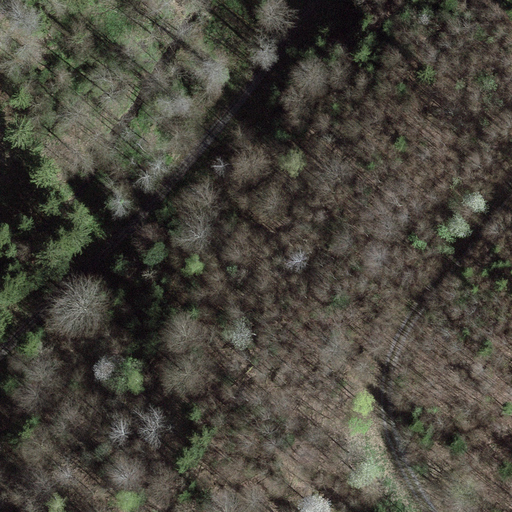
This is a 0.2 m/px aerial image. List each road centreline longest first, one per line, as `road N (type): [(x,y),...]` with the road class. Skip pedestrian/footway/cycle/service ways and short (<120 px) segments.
road 1 (track): [(0,355),(200,149),(317,0)]
road 2 (track): [(511,188),(391,354),(381,401),(400,473),(426,511)]
